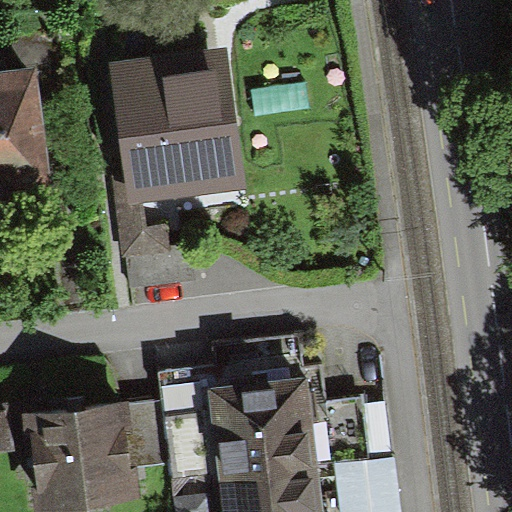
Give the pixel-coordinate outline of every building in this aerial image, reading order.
[(228,83),(122,95),(134,199),(240,187),(228,83)] [(38,90),(0,93),(0,198),(49,193),(38,90)] [(141,245),(138,282),(199,286),(201,249),(141,245)] [(327,511),(319,394),(219,401),(221,434),(175,436),(178,479),(225,476),(227,511),(327,511)] [(8,407),(0,407),(0,449),(10,449),(8,407)] [(120,408),(29,416),(38,511),(128,504),(120,408)]
